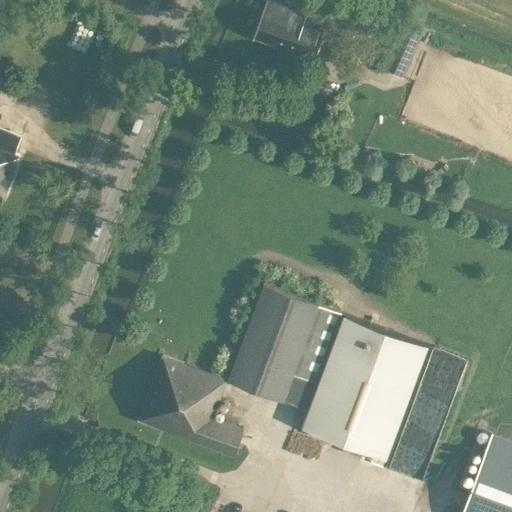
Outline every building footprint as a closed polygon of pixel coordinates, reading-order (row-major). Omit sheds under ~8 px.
[(325,26),(304,19),(310,3),(302,0),(264,0),(254,31),(316,53),(325,26)] [(401,72),(419,31),(402,23),(383,64),(401,72)] [(340,32),(332,54),(348,60),(356,37),(340,32)] [(15,149),(21,132),(0,123),(0,191),(4,193),(20,151),(15,149)] [(429,340),(343,307),(265,278),(229,374),(310,404),(303,425),(386,456),(429,340)] [(236,450),(245,424),(216,411),(222,393),(220,393),(227,374),(164,351),(140,415),(236,450)] [(511,511),(511,438),(491,431),(460,511),(511,511)]
